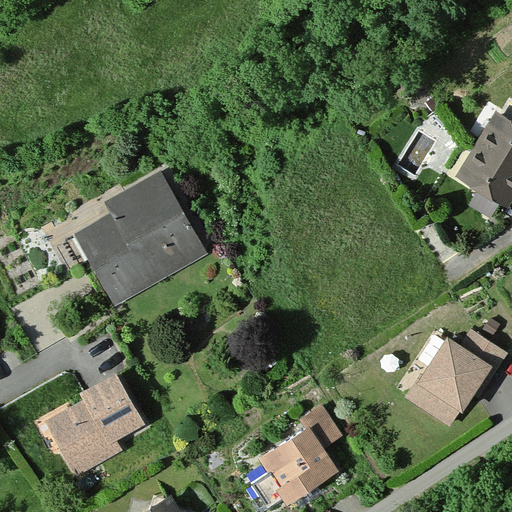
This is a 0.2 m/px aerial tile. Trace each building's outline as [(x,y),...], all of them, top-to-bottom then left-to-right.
[(511,115),(496,106),(474,143),(457,172),(481,187),(473,201),(490,211),(499,197),(508,202),(511,194),(511,115)] [(160,167),(104,198),(111,211),(77,230),(116,301),(208,250),(160,167)] [(490,316),(483,327),(492,334),(500,322),(490,316)] [(462,339),(447,330),(405,394),(448,422),(471,387),(479,392),(507,349),(471,326),(462,339)] [(117,369),(81,389),(86,397),(47,419),(76,471),(121,446),(115,436),(145,419),(117,369)] [(308,426),(264,454),(274,470),(257,481),(270,502),(283,493),(287,496),(336,464),(322,443),(339,432),(320,402),(301,414),(308,426)] [(172,490),(132,511),(202,511),(200,509),(178,503),(172,490)]
